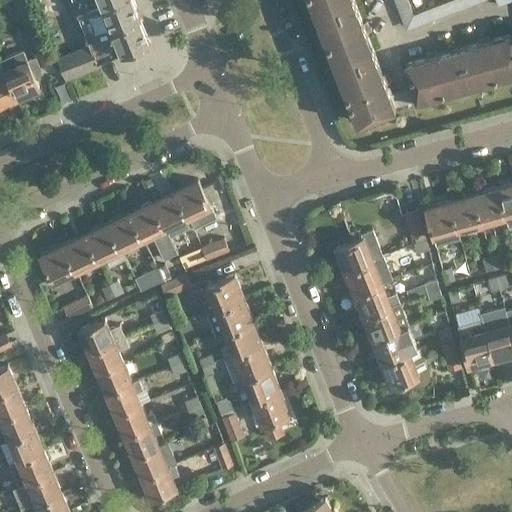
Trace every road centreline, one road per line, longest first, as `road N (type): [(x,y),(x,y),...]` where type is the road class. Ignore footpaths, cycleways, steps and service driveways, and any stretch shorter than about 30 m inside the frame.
road 1 (residential): [(0,245),(115,511)]
road 2 (residential): [(365,446),(266,206)]
road 3 (residential): [(0,217),(224,113)]
road 4 (residential): [(207,71),(0,163)]
road 5 (residential): [(335,179),(264,0)]
road 6 (residential): [(335,179),(511,131)]
road 7 (residential): [(365,446),(224,511)]
road 8 (residential): [(365,446),(511,404)]
